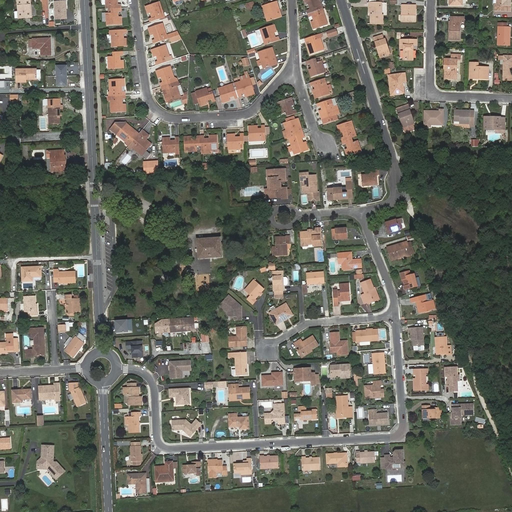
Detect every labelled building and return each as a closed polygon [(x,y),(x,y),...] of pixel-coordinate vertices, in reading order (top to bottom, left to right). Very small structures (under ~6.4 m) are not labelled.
[(15,18),(19,18),(32,17),(30,0),(17,0),(19,11),(15,12),(15,18)] [(68,1),(54,0),(54,19),(68,19),(68,1)] [(105,0),(106,9),(111,8),(121,8),(121,4),(118,4),(118,1),(116,1),(115,0),(105,0)] [(308,14),(323,9),(319,0),(303,0),(306,6),(310,4),(311,5),(309,6),(310,9),(307,10),(308,14)] [(507,3),(507,0),(496,0),(497,4),(495,4),(495,10),(501,10),(501,9),(506,9),(505,10),(510,11),(510,3),(507,3)] [(149,18),(151,22),(165,17),(159,1),(145,6),(148,14),(150,13),(152,16),(154,16),(154,17),(149,18)] [(262,6),(267,22),(282,17),(280,13),(278,14),(277,11),(275,11),(275,10),(279,9),(276,1),(262,6)] [(371,12),(371,14),(370,14),(371,24),(383,24),(383,15),(382,15),(382,3),(369,3),(369,12),(371,12)] [(414,9),(412,9),(412,5),(402,5),(402,22),(415,22),(415,16),(414,16),(414,9)] [(111,13),(106,13),(107,25),(122,24),(121,17),(118,17),(118,13),(116,13),(116,12),(121,12),(121,8),(111,8),(111,13)] [(316,20),(311,22),(314,29),(328,25),(323,9),(308,14),(309,17),(312,16),(313,20),(315,19),(316,20)] [(449,28),(451,28),(451,33),(449,33),(449,40),(460,40),(460,22),(464,22),(464,17),(453,17),(453,22),(449,22),(449,28)] [(163,23),(148,28),(151,35),(156,34),(156,35),(154,36),(155,39),(152,40),(154,44),(170,38),(180,35),(178,31),(166,35),(163,23)] [(507,23),(498,23),(498,45),(508,45),(508,36),(510,36),(510,27),(507,27),(507,23)] [(265,45),(279,40),(278,37),(275,38),(274,34),(272,35),(272,33),(276,32),(274,25),(260,29),(263,36),(265,45)] [(338,28),(327,31),(329,38),(340,35),(338,28)] [(123,33),(126,33),(126,30),(109,31),(110,35),(111,35),(112,47),(127,46),(126,38),(122,38),(122,37),(124,37),(123,33)] [(305,39),(310,54),(324,50),(319,36),(317,36),(317,35),(305,39)] [(374,38),(377,47),(378,47),(382,57),(390,55),(385,39),(384,39),(382,35),(374,38)] [(28,39),(29,48),(33,47),(34,48),(41,48),(42,55),(51,55),(50,38),(28,39)] [(413,59),(413,45),(417,45),(417,40),(400,40),(400,48),(404,49),(404,59),(413,59)] [(155,62),(157,65),(172,60),(171,56),(169,56),(166,45),(151,50),(154,57),(159,56),(159,57),(157,57),(158,61),(155,62)] [(272,48),(259,53),(261,60),(262,64),(263,68),(277,64),(276,60),(274,61),(273,57),(271,58),(270,57),(275,55),(272,48)] [(109,69),(124,68),(123,60),(118,61),(118,59),(120,59),(120,56),(123,55),(123,52),(113,52),(113,56),(108,57),(109,69)] [(445,59),(445,63),(446,63),(446,78),(457,78),(457,60),(460,60),(460,55),(452,55),(451,59),(445,59)] [(498,59),(504,60),(503,80),(511,80),(511,55),(498,56),(498,59)] [(309,71),(311,77),(326,73),(322,61),(317,62),(316,58),(306,61),(307,65),(310,64),(311,69),(313,68),(314,69),(309,71)] [(478,67),(478,63),(470,63),(469,76),(478,77),(478,79),(488,79),(489,67),(478,67)] [(161,87),(170,84),(169,80),(174,78),(170,66),(156,71),(159,78),(163,77),(164,78),(162,79),(163,82),(160,83),(161,87)] [(27,79),(37,79),(37,75),(37,70),(37,69),(17,70),(17,82),(27,82),(27,79)] [(389,75),(391,88),(394,87),(395,94),(404,93),(403,82),(406,82),(405,73),(389,75)] [(327,85),(325,78),(310,83),(311,86),(314,85),(315,89),(317,88),(317,89),(313,91),(315,99),(330,94),(329,91),(327,85)] [(125,87),(124,79),(109,79),(110,92),(108,92),(108,96),(115,96),(125,95),(125,91),(122,92),(122,88),(120,88),(120,87),(125,87)] [(241,81),(234,84),(238,98),(242,96),(241,94),(244,93),(244,91),(245,90),(246,95),(254,92),(249,79),(241,81)] [(178,81),(170,84),(161,87),(162,90),(165,89),(167,93),(169,92),(169,93),(164,95),(167,102),(181,97),(177,86),(179,85),(178,81)] [(223,103),(230,100),(229,96),(230,95),(230,97),(234,96),(235,99),(238,98),(234,84),(219,89),(223,103)] [(208,100),(211,99),(212,102),(216,101),(212,88),(208,89),(207,88),(195,92),(196,92),(199,103),(200,106),(208,103),(206,99),(207,98),(208,100)] [(356,91),(349,93),(351,99),(358,97),(356,91)] [(122,99),(125,99),(125,95),(115,96),(108,96),(107,96),(108,100),(110,100),(111,113),(126,112),(125,104),(122,104),(120,104),(120,103),(122,103),(122,99)] [(292,111),(291,107),(289,108),(289,107),(294,105),(291,98),(277,102),(281,114),(286,113),(287,117),(297,113),(295,110),(292,111)] [(60,109),(63,109),(62,105),(61,105),(60,99),(43,100),(44,106),(49,106),(50,124),(60,124),(60,109)] [(331,99),(317,104),(318,107),(321,106),(322,110),(324,109),(324,110),(319,112),(322,120),(324,119),(326,124),(338,120),(337,115),(334,106),(331,99)] [(415,123),(408,106),(397,110),(401,122),(404,121),(406,127),(415,123)] [(439,111),(424,111),(424,127),(431,127),(431,125),(432,125),(432,122),(443,122),(444,110),(440,110),(439,111)] [(470,111),(454,110),(454,121),(461,121),(461,123),(470,124),(470,126),(474,126),(474,112),(470,112),(470,111)] [(300,126),(298,119),(296,120),(294,116),(285,119),(287,123),(284,124),(289,139),(303,134),(302,131),(299,132),(298,128),(296,129),(296,128),(300,126)] [(494,118),(494,120),(484,120),(484,129),(496,130),(500,130),(500,133),(505,133),(505,118),(500,118),(494,118)] [(342,141),(352,138),(357,137),(351,121),(337,125),(340,133),(344,132),(345,133),(343,134),(344,137),(341,138),(342,141)] [(404,121),(401,122),(405,133),(417,129),(415,123),(406,127),(404,121)] [(130,145),(139,134),(136,131),(135,133),(132,131),(130,132),(129,132),(132,128),(126,123),(117,135),(130,145)] [(244,136),(244,138),(244,141),(261,141),(261,136),(266,135),(265,126),(261,126),(261,129),(259,129),(259,131),(258,131),(258,126),(248,126),(249,136),(244,136)] [(130,145),(128,147),(131,150),(133,148),(142,156),(152,144),(146,139),(143,143),(142,142),(143,141),(140,138),(142,136),(139,134),(130,145)] [(242,144),(244,144),(244,141),(244,138),(244,136),(244,134),(240,134),(240,137),(237,137),(237,139),(235,139),(235,134),(227,135),(228,150),(240,149),(240,148),(242,147),(242,144)] [(301,139),(304,137),(303,134),(289,139),(294,154),(308,150),(306,142),(301,144),(301,142),(302,142),(301,139)] [(217,135),(209,136),(209,141),(208,141),(208,139),(204,139),(204,136),(201,136),(201,146),(202,154),(210,153),(210,150),(217,150),(217,135)] [(201,146),(201,136),(197,136),(197,139),(193,139),(193,141),(192,141),(192,137),(184,137),(185,152),(197,151),(197,146),(201,146)] [(175,154),(180,154),(179,137),(175,138),(175,141),(172,141),(172,143),(170,143),(170,138),(162,138),(163,153),(167,153),(175,152),(175,154)] [(342,141),(343,145),(346,144),(347,147),(349,147),(350,148),(345,149),(347,157),(362,152),(358,141),(353,142),(352,138),(342,141)] [(66,171),(66,156),(64,156),(64,151),(51,151),(52,171),(66,171)] [(104,163),(105,170),(114,169),(113,162),(104,163)] [(153,162),(143,163),(144,171),(153,171),(153,162)] [(268,189),(269,198),(275,198),(275,195),(282,195),(282,199),(288,199),(287,187),(282,188),(281,182),(287,181),(286,169),(267,170),(267,178),(269,178),(270,189),(268,189)] [(370,171),(370,174),(362,175),(362,186),(378,185),(377,175),(380,175),(379,170),(370,171)] [(308,193),(308,200),(319,200),(319,191),(317,191),(316,175),(309,175),(309,173),(301,173),(301,181),(303,181),(304,182),(304,184),(303,185),(303,193),(308,193)] [(335,200),(348,199),(353,198),(352,181),(346,182),(347,187),(328,189),(329,200),(335,199),(335,200)] [(385,223),(388,231),(394,229),(394,231),(403,228),(399,218),(385,223)] [(301,242),(308,244),(313,244),(313,246),(322,245),(320,228),(316,228),(316,231),(312,231),(311,232),(309,232),(308,232),(301,232),(301,242)] [(332,229),(333,239),(348,238),(347,228),(332,229)] [(214,259),(217,259),(217,257),(222,257),(222,251),(225,251),(225,243),(221,243),(221,237),(216,237),(216,235),(212,236),(213,238),(197,239),(198,258),(214,257),(214,259)] [(273,255),(277,255),(288,255),(287,244),(290,244),(290,236),(285,236),(285,237),(276,237),(276,247),(273,247),(273,255)] [(392,259),(406,255),(406,256),(411,255),(407,242),(387,248),(389,254),(390,253),(392,259)] [(338,264),(342,264),(344,264),(344,270),(353,269),(353,268),(362,267),(362,259),(352,260),(352,252),(337,253),(338,264)] [(22,267),(23,281),(33,281),(33,277),(42,277),(41,267),(22,267)] [(59,283),(76,283),(75,271),(59,272),(59,269),(54,270),(55,282),(59,282),(59,283)] [(283,277),(283,270),(273,271),(274,291),(275,291),(283,291),(284,291),(283,285),(283,281),(283,277)] [(418,286),(417,283),(414,273),(411,274),(410,270),(400,273),(402,280),(404,280),(405,285),(404,286),(405,289),(418,286)] [(324,272),(306,273),(307,284),(318,283),(325,283),(324,272)] [(378,299),(370,279),(361,283),(365,294),(362,295),(365,304),(368,302),(378,299)] [(245,290),(251,295),(255,299),(259,295),(264,289),(254,280),(245,290)] [(351,300),(349,284),(340,285),(340,291),(338,291),(338,290),(333,290),(334,306),(339,305),(338,298),(341,298),(341,301),(351,300)] [(67,298),(67,304),(67,308),(67,310),(68,310),(68,313),(75,313),(75,311),(80,311),(79,298),(72,298),(72,295),(72,294),(65,295),(65,298),(67,298)] [(426,294),(411,298),(412,303),(419,301),(419,303),(417,304),(419,313),(436,309),(433,300),(426,302),(426,299),(427,299),(426,294)] [(233,320),(242,320),(242,306),(229,295),(219,306),(228,313),(233,313),(233,320)] [(255,299),(251,295),(247,299),(253,304),(256,300),(255,299)] [(24,296),(25,312),(29,312),(29,316),(38,315),(37,311),(36,311),(35,296),(24,296)] [(283,319),(288,316),(289,317),(293,315),(286,303),(270,313),(276,324),(283,320),(283,319)] [(156,324),(156,333),(195,331),(194,317),(163,320),(156,324)] [(130,321),(116,321),(117,333),(130,332),(130,321)] [(229,337),(230,347),(247,346),(246,327),(237,327),(237,337),(229,337)] [(26,358),(34,357),(34,356),(43,355),(43,346),(44,346),(44,336),(40,336),(40,328),(29,329),(29,336),(32,338),(34,338),(35,346),(34,346),(34,349),(26,350),(26,358)] [(414,345),(424,345),(423,328),(409,329),(409,333),(411,333),(411,338),(413,338),(414,345)] [(356,331),(357,342),(379,340),(378,329),(356,331)] [(347,341),(340,341),(339,332),(331,332),(332,342),(330,342),(331,353),(338,352),(338,355),(348,355),(347,341)] [(74,357),(85,343),(76,336),(65,350),(74,357)] [(294,343),(296,346),(298,345),(304,354),(319,345),(313,336),(303,342),(301,339),(294,343)] [(448,353),(448,355),(451,354),(451,346),(447,346),(446,337),(436,338),(437,354),(448,353)] [(19,352),(18,339),(14,339),(14,338),(6,339),(7,343),(0,342),(0,353),(7,353),(7,350),(15,349),(15,352),(19,352)] [(138,359),(150,358),(149,346),(138,346),(138,359)] [(236,376),(246,375),(245,364),(247,364),(246,352),(229,353),(229,357),(235,357),(236,376)] [(374,365),(374,374),(384,373),(383,363),(385,362),(384,353),(373,354),(374,365)] [(191,361),(170,362),(171,379),(180,378),(179,371),(182,371),(191,370),(191,361)] [(331,365),(332,377),(335,376),(336,375),(339,375),(340,376),(342,376),(342,378),(350,378),(350,364),(331,365)] [(459,375),(458,375),(457,367),(445,368),(446,376),(448,376),(448,380),(447,381),(447,386),(450,386),(450,391),(458,391),(458,390),(461,390),(462,389),(463,388),(462,380),(460,381),(459,375)] [(312,385),(315,384),(315,373),(311,373),(311,368),(294,369),(294,372),(294,374),(295,378),(312,377),(312,385)] [(414,379),(414,390),(428,390),(428,385),(426,385),(426,374),(428,374),(427,369),(414,369),(414,375),(416,375),(417,379),(414,379)] [(262,376),(263,386),(283,385),(282,373),(272,373),(273,375),(262,376)] [(380,385),(382,385),(381,381),(374,381),(374,385),(365,386),(366,398),(384,397),(384,393),(381,393),(380,385)] [(71,391),(77,407),(87,403),(80,387),(79,387),(78,382),(69,383),(70,391),(71,391)] [(39,386),(40,399),(56,399),(56,400),(60,400),(59,383),(55,384),(55,386),(39,386)] [(130,395),(130,399),(128,401),(128,405),(142,404),(142,396),(140,396),(139,387),(135,387),(135,383),(128,383),(128,387),(124,387),(124,395),(130,395)] [(229,389),(232,389),(232,400),(241,400),(241,398),(250,398),(250,388),(239,388),(239,384),(229,385),(229,389)] [(189,388),(169,389),(170,398),(176,397),(177,405),(186,405),(186,400),(190,400),(189,388)] [(13,390),(13,402),(23,402),(22,399),(32,399),(31,389),(13,390)] [(337,407),(337,415),(347,414),(347,417),(352,417),(352,407),(348,407),(347,396),(337,397),(338,407),(337,407)] [(265,414),(265,423),(271,423),(271,421),(278,420),(278,424),(285,423),(284,404),(274,404),(274,410),(271,414),(265,414)] [(451,424),(461,424),(461,415),(474,415),(473,404),(452,405),(453,412),(451,414),(451,424)] [(440,417),(440,408),(435,408),(435,410),(430,410),(430,406),(423,406),(423,418),(440,417)] [(294,414),(295,420),(317,419),(317,410),(312,410),(312,411),(307,411),(307,407),(299,407),(299,411),(302,411),(302,414),(294,414)] [(388,413),(377,414),(377,410),(368,410),(369,425),(389,424),(388,413)] [(129,413),(129,416),(129,417),(129,425),(130,433),(140,432),(139,417),(141,416),(141,412),(129,413)] [(240,429),(249,428),(248,417),(237,418),(237,414),(229,414),(230,427),(240,426),(240,429)] [(191,437),(202,424),(196,419),(191,424),(186,419),(172,420),(172,430),(183,430),(191,437)] [(0,447),(0,448),(11,448),(11,438),(0,439),(0,447)] [(131,442),(132,446),(131,446),(131,456),(131,461),(133,461),(133,465),(140,465),(141,464),(141,461),(141,446),(139,446),(139,442),(131,442)] [(57,479),(65,471),(57,462),(53,462),(54,458),(52,457),(50,454),(50,451),(54,451),(54,446),(42,445),(42,458),(38,461),(38,467),(42,467),(43,469),(47,469),(57,479)] [(386,468),(390,468),(391,470),(395,470),(397,468),(403,468),(402,462),(404,462),(403,450),(396,450),(394,452),(394,457),(390,457),(390,455),(385,455),(385,457),(385,463),(386,468)] [(361,463),(375,462),(375,452),(361,452),(360,451),(356,451),(357,462),(361,462),(361,463)] [(338,463),(338,467),(348,466),(347,453),(327,454),(327,463),(338,463)] [(260,457),(261,469),(279,468),(278,456),(260,457)] [(302,457),(303,470),(320,469),(320,458),(306,458),(306,457),(302,457)] [(216,459),(208,460),(209,473),(210,477),(216,477),(216,472),(223,472),(223,475),(227,474),(227,466),(223,466),(223,460),(216,460),(216,459)] [(241,474),(252,474),(251,459),(247,459),(247,461),(243,461),(243,464),(234,464),(234,473),(241,473),(241,474)] [(183,467),(183,474),(197,473),(197,468),(201,468),(201,461),(196,462),(196,464),(187,465),(187,467),(183,467)] [(174,481),(173,462),(166,462),(166,468),(161,468),(161,466),(155,467),(156,482),(174,481)] [(137,493),(146,493),(146,474),(128,474),(128,484),(137,483),(137,493)] [(375,479),(359,479),(359,487),(375,488),(375,479)]
